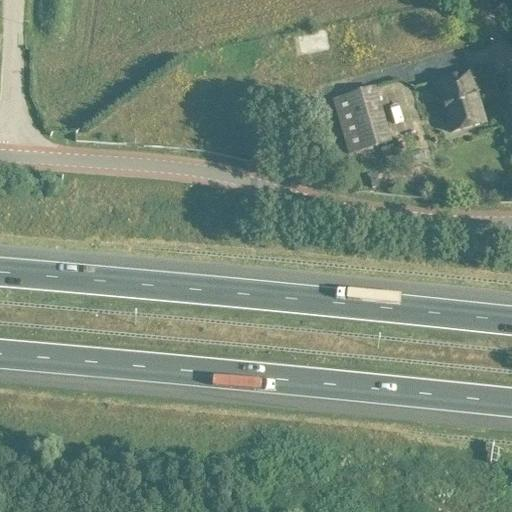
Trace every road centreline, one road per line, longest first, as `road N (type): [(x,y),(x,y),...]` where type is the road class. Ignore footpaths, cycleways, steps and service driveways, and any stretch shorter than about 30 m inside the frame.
road 1 (secondary): [(511,221),(344,210),(181,168),(0,156)]
road 2 (motorway): [(0,358),(511,409)]
road 3 (motorway): [(511,316),(0,265)]
